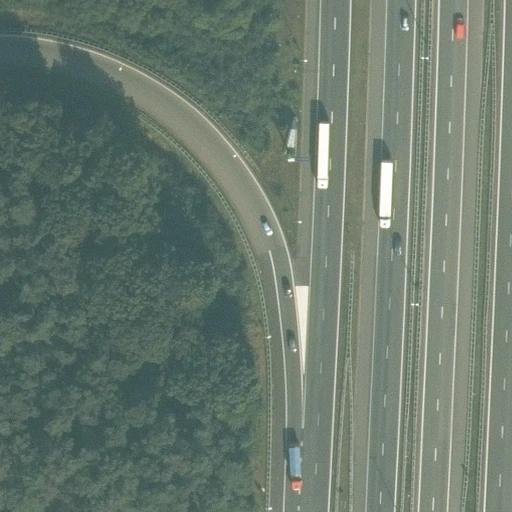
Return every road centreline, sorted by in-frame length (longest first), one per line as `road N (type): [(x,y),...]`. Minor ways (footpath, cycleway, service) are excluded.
road 1 (motorway): [(0,47),(79,56),(135,78),(182,111),(230,163),(260,208),(316,430)]
road 2 (motorway): [(399,0),(379,511)]
road 3 (motorway): [(432,511),(451,0)]
road 4 (motorway): [(333,0),(316,430)]
road 5 (motorway): [(501,511),(511,307)]
